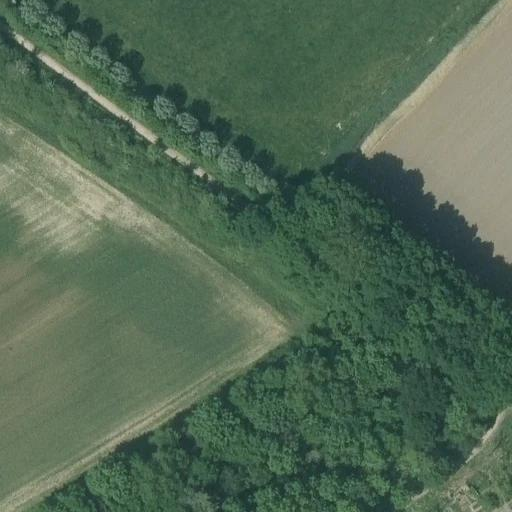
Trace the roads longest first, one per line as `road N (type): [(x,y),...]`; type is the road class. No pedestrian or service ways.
road 1 (track): [(511,405),(0,27)]
road 2 (track): [(384,311),(289,404),(117,511)]
road 3 (track): [(511,416),(392,511)]
